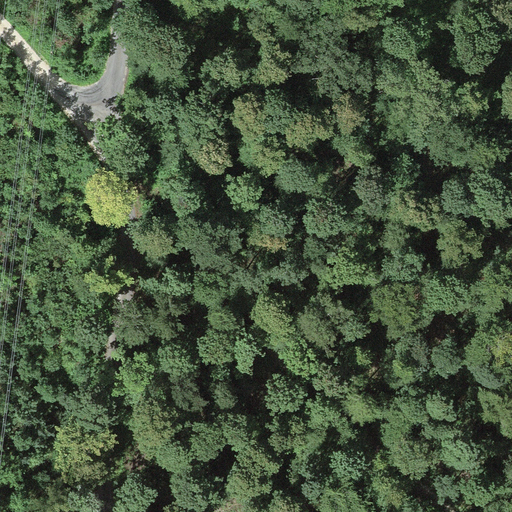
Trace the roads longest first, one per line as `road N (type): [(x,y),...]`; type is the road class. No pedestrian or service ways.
road 1 (track): [(110,511),(106,420),(130,253),(126,199),(105,143),(121,0)]
road 2 (track): [(446,511),(380,460),(118,166)]
road 3 (track): [(105,143),(0,24)]
